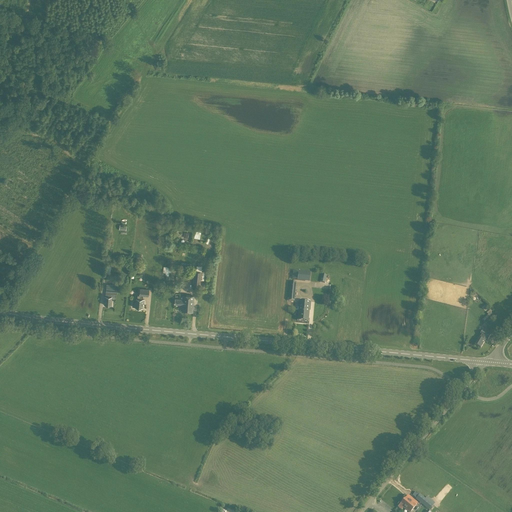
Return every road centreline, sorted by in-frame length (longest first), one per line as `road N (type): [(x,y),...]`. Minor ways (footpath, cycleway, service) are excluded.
road 1 (secondary): [(476,360),(0,314)]
road 2 (unclassified): [(361,511),(463,388),(476,360)]
